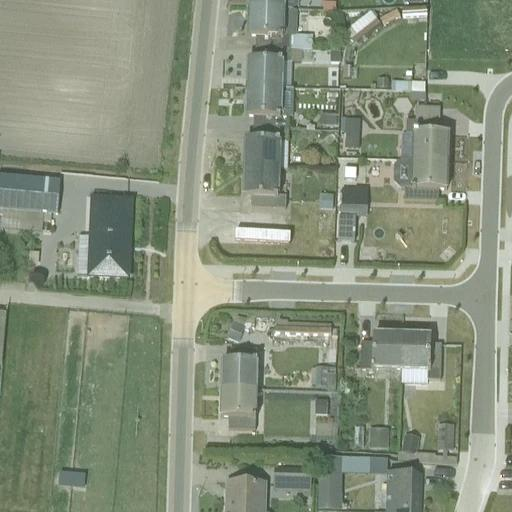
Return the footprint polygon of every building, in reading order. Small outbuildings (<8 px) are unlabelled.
[(252,0),(252,18),(290,19),(290,0),(252,0)] [(393,0),(394,13),(412,13),(411,0),(393,0)] [(371,31),(388,25),(384,16),(367,22),(371,31)] [(252,18),(251,48),(289,49),(290,19),(252,18)] [(249,73),(248,99),(284,101),(285,75),(249,73)] [(248,99),(247,125),(283,127),(284,101),(248,99)] [(321,137),(324,124),(309,120),(305,133),(321,137)] [(346,125),(329,126),(329,156),(347,155),(346,125)] [(418,140),(417,168),(454,169),(455,141),(418,140)] [(247,147),(247,175),(287,175),(286,146),(247,147)] [(416,196),(453,198),(454,169),(417,168),(416,196)] [(247,175),(247,203),(287,203),(287,175),(247,175)] [(0,216),(56,222),(60,188),(0,181),(0,216)] [(88,285),(130,288),(136,200),(93,197),(88,285)] [(334,199),(333,243),(363,244),(364,199),(334,199)] [(306,200),(305,217),(320,218),(321,201),(306,200)] [(407,379),(408,342),(381,341),(380,378),(407,379)] [(407,379),(436,380),(437,343),(408,342),(407,379)] [(223,372),(222,401),(262,402),(263,373),(223,372)] [(222,401),(221,430),(261,431),(262,402),(222,401)] [(324,414),(308,413),(307,425),(323,426),(324,414)] [(370,463),(370,436),(355,435),(354,463),(370,463)] [(401,459),(403,443),(390,442),(388,457),(401,459)] [(339,511),(341,472),(317,472),(316,511),(339,511)] [(389,481),(388,511),(421,511),(422,482),(389,481)] [(309,483),(271,482),(270,505),(308,506),(309,483)] [(255,511),(255,496),(220,496),(220,511),(255,511)]
